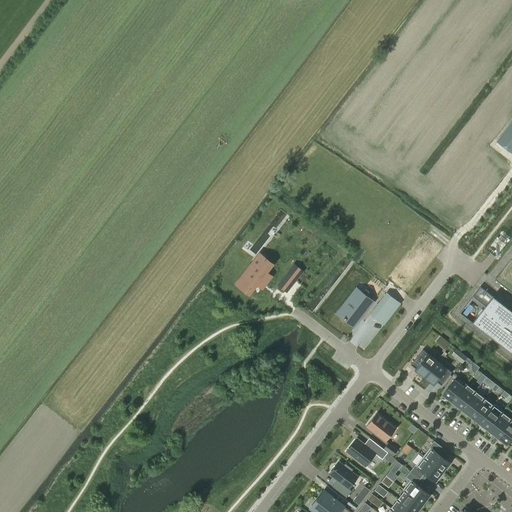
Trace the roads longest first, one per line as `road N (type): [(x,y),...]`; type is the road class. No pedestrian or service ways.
road 1 (residential): [(257,511),(369,370)]
road 2 (residential): [(369,370),(481,459)]
road 3 (residential): [(456,260),(369,370)]
